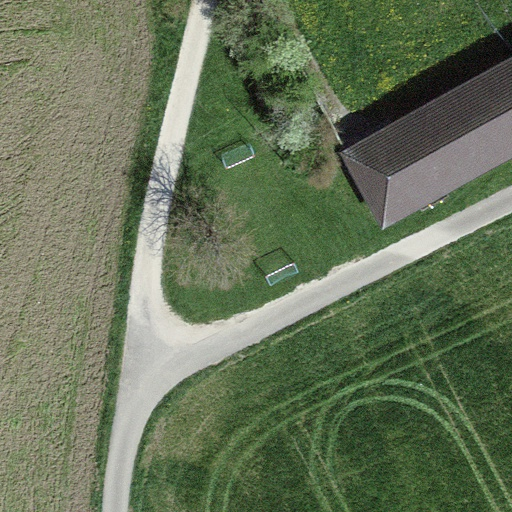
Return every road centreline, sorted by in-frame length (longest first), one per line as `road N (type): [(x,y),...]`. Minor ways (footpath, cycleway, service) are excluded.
road 1 (residential): [(114,511),(118,437),(141,379),(511,195)]
road 2 (track): [(203,0),(140,273),(141,379)]
